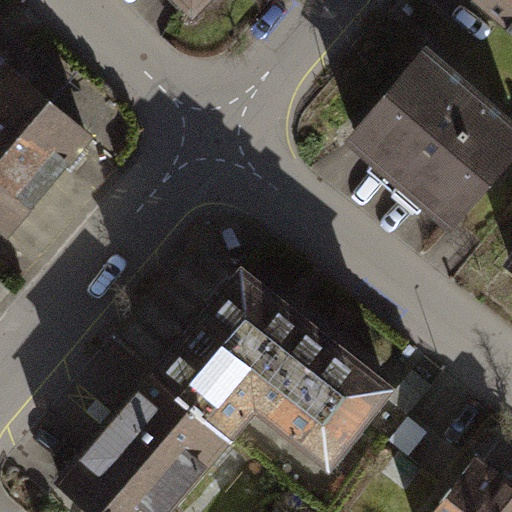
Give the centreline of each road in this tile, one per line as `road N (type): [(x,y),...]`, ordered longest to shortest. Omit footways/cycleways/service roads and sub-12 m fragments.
road 1 (residential): [(213,138),(511,380)]
road 2 (residential): [(0,392),(213,138)]
road 3 (residential): [(68,0),(213,138)]
road 4 (residential): [(213,138),(334,0)]
